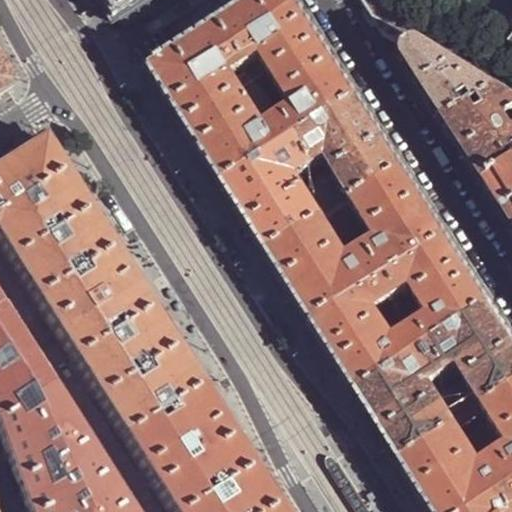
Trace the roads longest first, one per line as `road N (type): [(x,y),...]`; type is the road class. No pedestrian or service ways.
road 1 (secondary): [(394,511),(349,438),(280,353),(58,0)]
road 2 (secondary): [(55,94),(240,376),(309,511)]
road 3 (residential): [(323,0),(511,289)]
